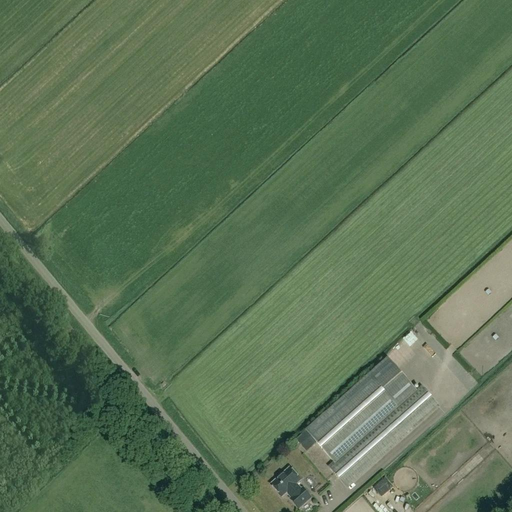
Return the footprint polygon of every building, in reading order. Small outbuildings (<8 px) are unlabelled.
[(406,342),(392,352),(399,362),(413,352),(406,342)] [(439,408),(437,406),(420,388),(415,392),(386,360),(305,432),(334,465),(329,470),(345,488),(347,490),(439,408)] [(298,510),(310,500),(301,490),(299,492),(294,486),(300,482),(289,470),(270,486),(281,498),(287,493),(292,499),(289,500),(298,510)] [(388,483),(382,488),(395,502),(401,496),(388,483)] [(374,485),(369,490),(384,505),(389,500),(374,485)]
